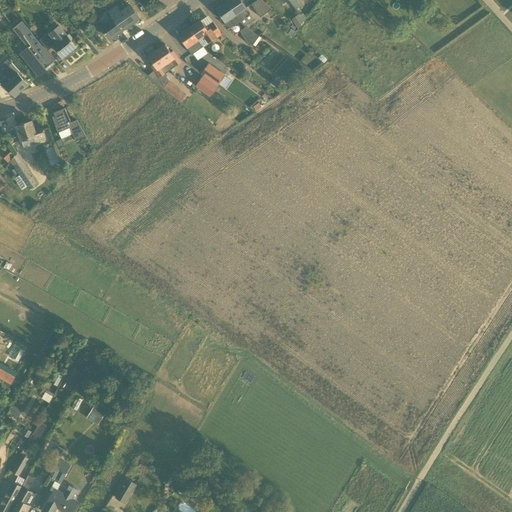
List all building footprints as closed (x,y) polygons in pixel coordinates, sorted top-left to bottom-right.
[(241,0),(229,0),(227,2),(240,21),(250,14),(241,0)] [(261,0),(257,0),(251,4),(260,17),(272,9),(261,0)] [(240,21),(227,2),(216,9),(229,28),(240,21)] [(112,18),(100,26),(110,39),(139,18),(130,5),(121,11),(117,5),(108,11),(112,18)] [(305,20),(301,14),(300,13),(291,19),(298,29),(305,20)] [(197,23),(190,27),(198,40),(199,40),(203,47),(208,43),(220,35),(221,36),(221,39),(221,40),(225,38),(213,22),(208,26),(210,28),(208,30),(206,27),(205,27),(201,20),(197,23)] [(54,61),(21,21),(12,29),(27,47),(19,54),(38,77),(47,70),(46,68),(54,61)] [(49,32),(39,40),(48,50),(54,45),(63,57),(76,47),(71,40),(70,40),(73,38),(69,33),(67,35),(66,35),(59,26),(57,27),(58,27),(59,27),(61,29),(53,36),(50,33),(51,32),(50,33),(49,32)] [(190,27),(178,35),(192,54),(203,47),(199,40),(198,40),(190,27)] [(259,36),(252,31),(246,27),(240,31),(247,41),(253,45),(259,36)] [(292,38),(296,31),(291,29),(287,35),(292,38)] [(165,44),(157,50),(170,70),(181,63),(173,51),(171,52),(165,44)] [(155,70),(148,76),(163,88),(164,86),(169,80),(165,74),(170,70),(157,50),(154,52),(153,53),(148,56),(154,64),(152,65),(155,70)] [(7,74),(0,80),(10,91),(13,95),(15,96),(28,83),(20,76),(22,74),(19,71),(11,62),(10,64),(8,66),(6,70),(5,74),(7,74)] [(219,86),(221,83),(226,77),(208,64),(202,73),(219,86)] [(210,96),(217,86),(203,76),(196,86),(210,96)] [(56,117),(53,118),(59,132),(62,138),(74,134),(77,140),(86,136),(77,119),(71,122),(65,108),(54,113),(56,117)] [(17,126),(21,140),(33,136),(35,142),(45,138),(41,125),(41,124),(33,126),(31,121),(17,126)] [(10,161),(11,162),(13,165),(28,186),(30,189),(38,183),(17,152),(10,161)] [(17,373),(0,362),(0,377),(11,383),(17,373)] [(33,372),(38,375),(44,366),(38,363),(33,372)] [(54,384),(57,386),(63,376),(59,374),(54,384)] [(3,382),(1,387),(8,390),(10,385),(3,382)] [(96,403),(87,418),(99,425),(108,410),(96,403)] [(22,411),(14,406),(10,413),(18,417),(22,411)] [(40,422),(32,434),(38,437),(45,425),(40,422)] [(25,427),(21,434),(28,438),(32,431),(25,427)] [(53,455),(59,459),(64,450),(58,446),(53,455)] [(22,455),(12,472),(18,476),(19,476),(29,459),(22,455)] [(65,511),(70,511),(77,501),(74,499),(80,490),(74,487),(71,491),(66,489),(64,493),(57,489),(70,466),(60,460),(50,478),(55,481),(50,489),(53,491),(42,511),(43,511),(53,511),(56,509),(57,507),(65,511)] [(28,477),(24,484),(29,486),(33,479),(28,477)] [(114,497),(125,504),(136,484),(126,478),(114,497)] [(12,481),(0,503),(0,511),(9,511),(14,502),(22,486),(14,482),(12,481)] [(34,499),(30,497),(33,492),(24,487),(22,491),(10,511),(26,511),(29,508),(34,499)]
